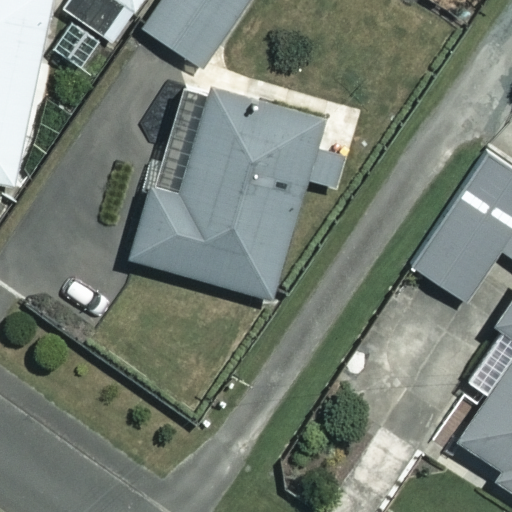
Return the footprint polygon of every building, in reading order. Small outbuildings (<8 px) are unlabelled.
[(42,0),(0,0),(0,179),(6,180),(42,0)] [(125,0),(54,0),(103,33),(125,0)] [(236,0),(151,0),(138,21),(196,60),(236,0)] [(351,116),(206,74),(174,186),(145,178),(125,251),(271,293),(306,171),(333,178),(351,116)] [(511,158),(485,141),(405,265),(455,296),(490,242),(511,255),(511,287),(461,367),(488,384),(448,447),(511,487),(511,158)]
